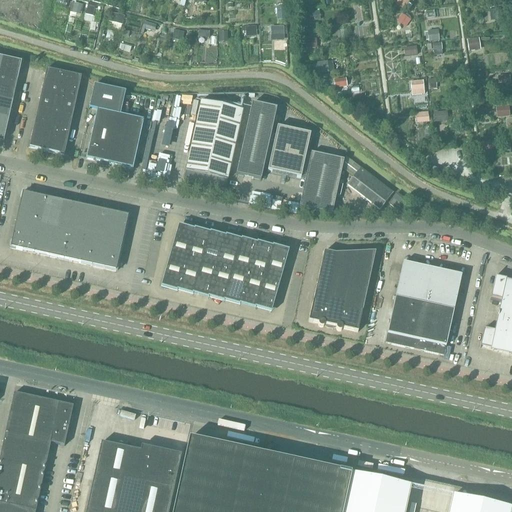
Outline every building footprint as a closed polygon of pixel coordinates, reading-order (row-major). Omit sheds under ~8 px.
[(395,0),(393,3),(405,9),(410,0),(395,0)] [(200,14),(199,6),(191,6),(192,15),(200,14)] [(279,19),(287,19),(288,6),(279,6),(279,19)] [(93,20),(94,8),(87,7),(86,19),(93,20)] [(308,22),(321,19),(319,11),(306,14),(308,22)] [(110,21),(123,24),(125,15),(112,12),(110,21)] [(405,27),(411,19),(403,13),(397,21),(405,27)] [(155,33),(158,25),(145,21),(142,29),(155,33)] [(246,36),(257,36),(257,26),(246,26),(246,36)] [(284,40),(284,26),(272,26),(272,40),(284,40)] [(175,30),(173,39),(184,41),(185,31),(175,30)] [(440,31),(426,30),(425,40),(439,41),(440,31)] [(220,42),(228,42),(228,32),(220,31),(220,42)] [(469,51),(481,49),(480,38),(467,39),(469,51)] [(433,52),(442,52),(442,43),(427,43),(427,50),(433,50),(433,52)] [(403,48),(405,57),(418,55),(416,46),(403,48)] [(2,58),(0,65),(0,78),(17,82),(21,63),(2,58)] [(334,71),(332,60),(317,62),(318,73),(334,71)] [(46,70),(43,83),(61,87),(63,74),(46,70)] [(81,78),(63,74),(61,87),(66,89),(78,91),(81,78)] [(0,78),(0,98),(13,102),(17,82),(0,78)] [(347,78),(335,79),(335,87),(347,87),(347,78)] [(424,80),(412,81),(412,95),(425,94),(424,80)] [(40,96),(52,99),(63,101),(66,89),(61,87),(43,83),(40,96)] [(96,111),(86,160),(109,165),(120,116),(125,92),(94,86),(88,109),(96,111)] [(66,89),(63,101),(75,104),(78,91),(66,89)] [(40,96),(38,109),(49,112),(52,99),(40,96)] [(176,96),(175,107),(184,108),(185,98),(176,96)] [(0,98),(0,119),(8,121),(13,102),(0,98)] [(52,99),(49,112),(72,117),(75,104),(63,101),(52,99)] [(183,181),(225,190),(242,111),(201,102),(183,181)] [(251,105),(236,176),(260,181),(263,170),(271,135),(276,110),(251,105)] [(495,106),(496,117),(510,117),(509,106),(495,106)] [(38,109),(35,122),(46,125),(49,112),(38,109)] [(434,112),(434,121),(448,121),(448,111),(434,112)] [(46,125),(58,127),(70,130),(72,117),(49,112),(46,125)] [(415,113),(417,124),(430,122),(428,112),(415,113)] [(168,115),(162,146),(170,147),(175,116),(168,115)] [(120,116),(109,165),(133,170),(143,121),(120,116)] [(0,119),(0,139),(4,141),(8,121),(0,119)] [(32,135),(49,139),(55,140),(58,127),(46,125),(35,122),(32,135)] [(58,127),(55,140),(67,143),(70,130),(58,127)] [(271,135),(263,170),(268,171),(268,172),(300,179),(300,178),(305,179),(311,155),(306,154),(310,135),(277,128),(275,136),(271,135)] [(29,148),(46,152),(49,139),(32,135),(29,148)] [(49,139),(46,152),(64,156),(67,143),(55,140),(49,139)] [(332,215),(343,161),(311,154),(311,155),(305,179),(299,208),(332,215)] [(343,170),(353,178),(347,186),(379,210),(392,194),(346,158),(343,170)] [(169,175),(173,162),(160,159),(157,172),(169,175)] [(397,193),(389,203),(395,208),(403,198),(397,193)] [(22,194),(16,221),(40,226),(46,199),(22,194)] [(40,226),(53,229),(60,202),(46,199),(40,226)] [(53,229),(67,232),(73,205),(60,202),(53,229)] [(67,232),(61,260),(116,272),(128,217),(73,205),(67,232)] [(10,249),(34,254),(40,226),(16,221),(10,249)] [(34,254),(47,257),(53,229),(40,226),(34,254)] [(47,257),(61,260),(67,232),(53,229),(47,257)] [(177,231),(172,249),(187,253),(193,235),(192,234),(192,235),(177,231)] [(185,260),(201,265),(201,264),(208,238),(208,239),(193,235),(187,253),(185,260)] [(217,268),(217,267),(224,242),(224,241),(223,242),(208,238),(201,264),(217,268)] [(217,267),(232,272),(232,271),(240,245),(239,245),(239,246),(224,242),(217,267)] [(232,271),(248,275),(248,274),(255,248),(255,249),(240,245),(232,271)] [(248,274),(263,278),(264,278),(271,252),(270,253),(255,248),(248,274)] [(172,249),(167,266),(183,270),(185,260),(187,253),(172,249)] [(271,252),(264,278),(279,282),(287,256),(271,252)] [(341,331),(342,329),(354,332),(357,333),(375,253),(335,255),(324,252),(308,322),(312,323),(318,324),(318,327),(320,328),(323,328),(324,326),(336,328),(336,331),(338,332),(341,331)] [(178,287),(193,291),(201,265),(185,260),(183,270),(178,288),(178,287)] [(194,290),(209,295),(217,268),(201,264),(201,265),(193,291),(194,291),(194,290)] [(402,264),(400,276),(429,282),(432,270),(402,264)] [(162,283),(178,288),(183,270),(167,266),(162,283)] [(210,294),(225,298),(232,272),(217,267),(217,268),(209,295),(210,294)] [(461,277),(432,270),(429,282),(458,288),(461,277)] [(225,297),(240,302),(248,275),(232,271),(232,272),(225,298),(225,297)] [(241,301),(256,305),(263,278),(248,274),(248,275),(240,302),(241,302),(241,301)] [(429,282),(400,276),(397,287),(426,294),(429,282)] [(263,278),(256,305),(257,304),(272,309),(279,282),(264,278),(263,278)] [(511,355),(511,282),(506,280),(495,278),(490,299),(501,301),(494,332),(483,330),(479,349),(480,349),(480,348),(511,355)] [(458,288),(429,282),(426,294),(456,300),(458,288)] [(426,294),(397,287),(395,299),(424,305),(426,294)] [(456,300),(426,294),(424,305),(453,312),(456,300)] [(424,305),(395,299),(392,311),(421,317),(424,305)] [(453,312),(424,305),(421,317),(451,324),(453,312)] [(421,317),(392,311),(389,322),(419,329),(421,317)] [(451,324),(421,317),(419,329),(448,335),(451,324)] [(419,329),(389,322),(387,334),(416,341),(419,329)] [(448,335),(419,329),(416,341),(446,347),(448,335)] [(416,341),(387,334),(385,344),(414,350),(416,341)] [(446,347),(416,341),(414,350),(443,357),(446,347)] [(0,455),(0,511),(35,511),(50,444),(64,447),(69,426),(68,426),(70,417),(73,415),(71,412),(72,408),(37,400),(37,399),(13,394),(0,455)] [(189,439),(172,511),(342,511),(351,475),(189,439)] [(168,511),(179,466),(171,454),(141,448),(140,452),(101,444),(85,511),(168,511)] [(510,511),(511,510),(451,497),(448,511),(405,511),(410,488),(351,475),(342,511),(510,511)]
